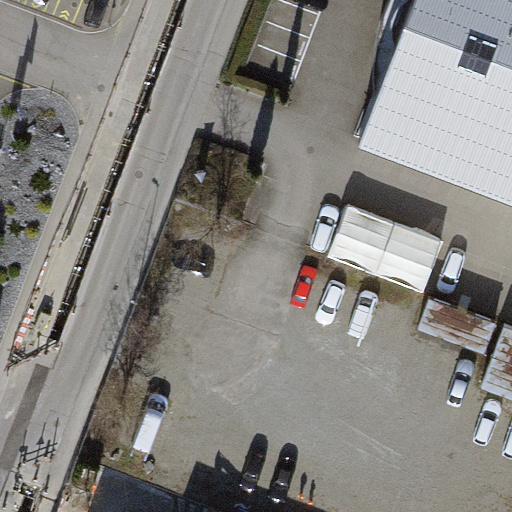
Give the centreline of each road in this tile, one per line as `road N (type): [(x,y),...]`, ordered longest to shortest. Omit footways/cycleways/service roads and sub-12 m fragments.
road 1 (residential): [(0,488),(193,0)]
road 2 (unknown): [(299,159),(215,370),(214,401),(226,425),(419,511)]
road 3 (unknown): [(299,159),(511,246)]
road 4 (unknown): [(299,159),(361,0)]
road 5 (unknown): [(159,85),(299,159)]
